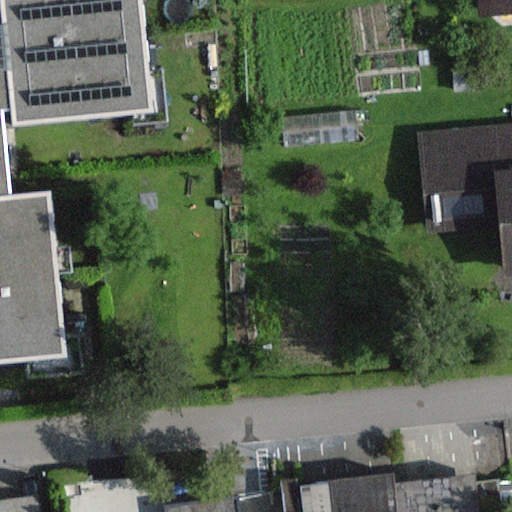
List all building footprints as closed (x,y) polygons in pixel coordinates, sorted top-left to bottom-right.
[(139,0),(0,0),(12,122),(150,109),(139,0)] [(511,0),(488,0),(490,11),(511,8),(511,0)] [(511,127),(431,136),(440,224),(507,217),(511,268),(511,127)] [(48,190),(0,194),(0,358),(63,352),(48,190)] [(481,511),(479,482),(399,488),(398,480),(308,487),(310,511),(481,511)] [(44,511),(42,496),(0,501),(0,511),(44,511)]
